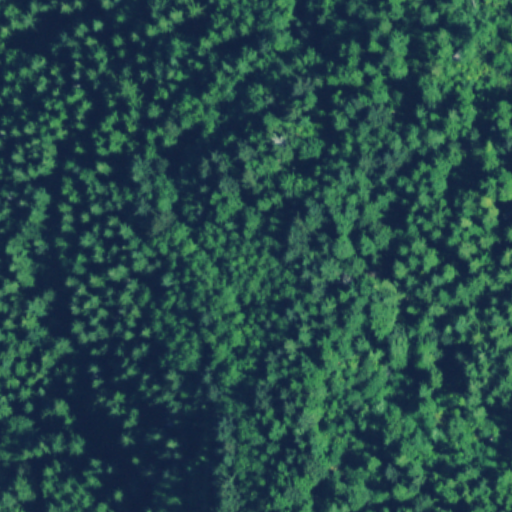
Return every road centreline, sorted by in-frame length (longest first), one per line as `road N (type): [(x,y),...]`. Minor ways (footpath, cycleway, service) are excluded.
road 1 (track): [(248,511),(244,280),(180,172),(268,36),(342,0)]
road 2 (track): [(244,280),(511,157)]
